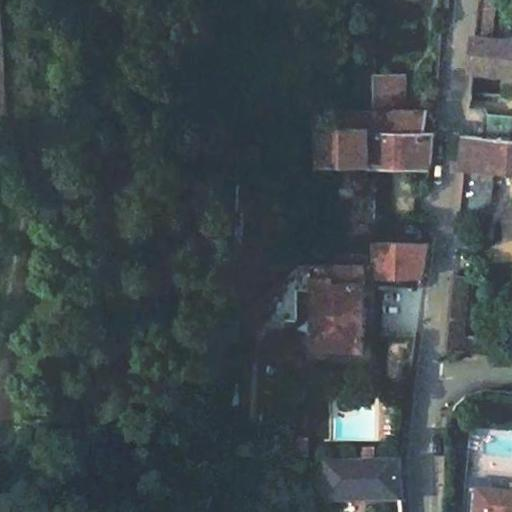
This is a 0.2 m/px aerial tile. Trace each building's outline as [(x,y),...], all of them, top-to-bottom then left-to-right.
[(511,42),(475,40),(472,74),(511,77),(511,42)] [(404,80),(376,81),(374,116),(405,115),(404,80)] [(374,116),(343,115),(343,130),(376,129),(376,136),(435,136),(436,126),(430,119),(431,115),(405,115),(374,116)] [(485,140),(511,142),(511,119),(486,116),(485,140)] [(343,130),(307,130),(308,160),(311,161),(315,165),(319,170),(324,171),(324,161),(367,160),(368,171),(432,170),(435,136),(376,136),(376,129),(343,130)] [(511,142),(485,140),(467,138),(463,170),(493,172),(511,173),(511,142)] [(493,172),(463,170),(460,211),(459,222),(485,225),(489,213),(493,172)] [(429,245),(420,246),(417,278),(424,278),(429,245)] [(305,268),(257,307),(258,324),(299,323),(301,289),(315,289),(317,351),(367,351),(369,279),(417,278),(420,246),(377,246),(376,259),(376,267),(331,268),(305,268)] [(376,259),(332,260),(331,268),(376,267),(376,259)] [(453,280),(452,297),(468,299),(469,282),(453,280)] [(452,297),(450,315),(466,317),(468,299),(452,297)] [(450,315),(448,353),(463,355),(466,317),(450,315)] [(493,343),(464,339),(463,355),(491,357),(493,343)] [(506,344),(493,343),(491,357),(505,359),(506,344)] [(400,462),(374,462),(378,503),(404,501),(400,462)]
